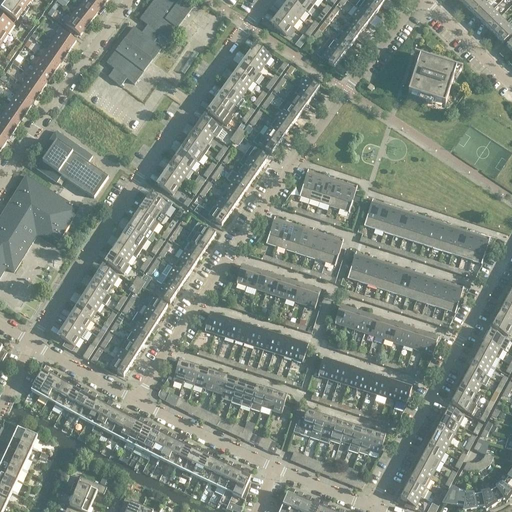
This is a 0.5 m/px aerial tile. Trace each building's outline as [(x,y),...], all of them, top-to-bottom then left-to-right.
[(24,13),(8,1),(6,0),(0,8),(0,9),(17,22),(24,13)] [(24,0),(9,0),(8,1),(24,13),(30,4),(24,0)] [(70,1),(68,0),(58,0),(57,2),(65,8),(70,1)] [(102,13),(86,0),(84,0),(79,8),(94,20),(98,14),(100,16),(102,13)] [(100,72),(91,84),(85,93),(114,114),(129,94),(121,88),(127,80),(135,85),(162,49),(154,43),(160,36),(168,42),(192,10),(179,0),(155,0),(140,20),(148,26),(142,34),(134,28),(107,64),(115,70),(109,78),(100,72)] [(103,0),(86,0),(102,13),(105,10),(103,8),(107,3),(103,0)] [(292,0),(291,1),(305,12),(308,14),(314,6),(306,0),(292,0)] [(358,10),(372,20),(378,12),(361,0),(355,8),(358,10)] [(361,0),(378,12),(384,4),(378,0),(361,0)] [(467,9),(475,0),(461,0),(460,2),(467,9)] [(486,3),(482,0),(475,0),(467,9),(474,16),(486,3)] [(291,1),(285,9),(299,20),(305,12),(291,1)] [(481,23),(494,11),(486,3),(474,16),(481,23)] [(79,8),(72,16),(89,30),(91,27),(90,25),(94,20),(79,8)] [(53,15),(55,12),(51,9),(47,15),(51,18),(53,15)] [(299,20),(285,9),(279,17),(293,28),(299,20)] [(352,18),(366,29),(372,20),(358,10),(352,18)] [(501,18),(494,11),(481,23),(489,30),(501,18)] [(0,16),(0,29),(8,35),(14,26),(0,16)] [(89,30),(72,16),(65,25),(80,37),(85,31),(87,32),(89,30)] [(293,28),(279,17),(272,27),(273,26),(282,33),(280,36),(285,39),(293,28)] [(359,37),(362,33),(366,29),(352,18),(345,26),(359,37)] [(489,30),(496,37),(508,25),(501,18),(489,30)] [(511,28),(508,25),(496,37),(504,45),(511,36),(511,28)] [(339,34),(353,45),(359,37),(345,26),(339,34)] [(25,29),(23,32),(22,35),(26,38),(30,32),(25,29)] [(54,41),(56,42),(70,52),(76,43),(60,32),(54,41)] [(333,42),(347,53),(353,45),(339,34),(333,42)] [(341,61),(344,57),(347,53),(333,42),(330,40),(323,48),(341,61)] [(48,50),(64,61),(70,52),(56,42),(54,41),(48,50)] [(257,46),(250,55),(265,66),(271,57),(257,47),(258,47),(257,46)] [(323,48),(317,56),(334,69),(341,61),(323,48)] [(48,50),(42,59),(58,70),(64,61),(48,50)] [(250,55),(244,64),(259,74),(265,66),(250,55)] [(457,69),(417,56),(415,55),(415,67),(417,68),(409,94),(421,98),(419,102),(432,107),(434,102),(445,106),(457,69)] [(36,68),(51,79),(58,70),(42,59),(36,68)] [(239,72),(253,83),(256,84),(262,76),(259,74),(244,64),(239,72)] [(51,79),(36,68),(30,77),(45,87),(51,79)] [(233,80),(247,91),(253,83),(239,72),(233,80)] [(45,87),(30,77),(23,85),(39,96),(45,87)] [(299,88),(313,98),(320,89),(305,79),(299,88)] [(233,80),(227,88),(241,99),(247,91),(233,80)] [(23,85),(17,94),(33,105),(39,96),(23,85)] [(290,94),(307,106),(313,98),(299,88),(296,85),(290,94)] [(244,101),(241,99),(227,88),(221,97),(238,109),(238,110),(244,101)] [(33,105),(17,94),(11,103),(27,114),(33,105)] [(293,96),(287,104),(301,115),(307,106),(293,96)] [(221,97),(215,105),(232,117),(238,109),(221,97)] [(65,120),(97,142),(94,146),(113,159),(130,135),(79,100),(65,120)] [(281,113),(295,123),(301,115),(284,102),(278,110),(281,113)] [(11,103),(5,112),(21,123),(27,114),(11,103)] [(215,105),(212,109),(208,114),(208,115),(209,114),(227,127),(233,119),(232,117),(215,105)] [(21,123),(5,112),(0,119),(0,122),(15,132),(21,123)] [(275,121),(289,131),(295,123),(281,113),(275,121)] [(202,123),(199,127),(214,137),(216,139),(217,138),(222,141),(227,135),(222,131),(222,130),(220,128),(206,118),(205,118),(202,123)] [(269,129),(283,139),(289,131),(275,121),(269,129)] [(0,122),(0,135),(8,141),(15,132),(0,122)] [(193,135),(208,146),(214,137),(199,127),(193,135)] [(269,129),(263,137),(277,148),(283,139),(269,129)] [(33,167),(57,184),(62,177),(94,199),(108,179),(88,165),(93,158),(56,133),(33,167)] [(259,134),(253,143),(257,146),(271,156),(274,153),(276,154),(280,149),(277,148),(263,137),(259,134)] [(8,141),(0,135),(0,148),(2,150),(8,141)] [(193,135),(187,144),(205,156),(210,147),(208,146),(193,135)] [(187,144),(185,148),(182,152),(196,162),(199,164),(205,156),(187,144)] [(251,147),(245,156),(263,168),(269,160),(251,147)] [(182,152),(176,161),(191,171),(196,162),(182,152)] [(239,164),(243,167),(257,177),(263,168),(245,156),(239,164)] [(191,171),(176,161),(170,169),(185,179),(191,171)] [(243,167),(237,175),(251,185),(257,177),(243,167)] [(170,169),(164,177),(179,188),(185,179),(170,169)] [(232,172),(226,180),(231,184),(245,193),(251,185),(237,175),(232,172)] [(310,201),(318,176),(308,173),(309,172),(308,172),(299,198),(310,201)] [(320,204),(328,179),(318,176),(310,201),(320,204)] [(0,219),(0,279),(7,269),(14,273),(14,274),(21,262),(37,237),(55,248),(79,210),(76,209),(58,197),(42,187),(26,177),(9,205),(1,218),(0,219)] [(179,188),(164,177),(158,187),(159,186),(173,196),(179,188)] [(329,207),(337,182),(328,179),(320,204),(329,207)] [(192,184),(196,187),(200,190),(204,185),(200,182),(199,183),(195,180),(192,184)] [(339,210),(347,185),(337,182),(329,207),(339,210)] [(231,184),(225,192),(239,202),(245,193),(231,184)] [(347,185),(339,210),(349,214),(358,188),(357,188),(347,185)] [(225,192),(219,200),(234,210),(239,202),(225,192)] [(149,200),(146,204),(165,216),(172,204),(167,201),(165,204),(165,203),(153,195),(153,194),(152,195),(149,200)] [(219,200),(213,209),(228,219),(234,210),(219,200)] [(374,231),(383,205),(373,202),(373,201),(364,228),(374,231)] [(144,208),(141,212),(159,224),(160,225),(166,217),(165,216),(146,204),(144,208)] [(384,234),(393,208),(383,205),(374,231),(384,234)] [(197,208),(194,213),(210,224),(212,221),(222,227),(228,219),(213,209),(208,216),(197,208)] [(393,208),(384,234),(394,237),(402,211),(393,208)] [(402,211),(394,237),(403,241),(412,215),(402,211)] [(141,212),(135,221),(153,233),(159,224),(141,212)] [(306,212),(305,217),(314,220),(316,215),(306,212)] [(326,218),(316,215),(314,220),(324,223),(326,218)] [(412,215),(403,241),(413,244),(421,218),(412,215)] [(421,218),(413,244),(423,247),(431,221),(421,218)] [(267,246),(276,249),(285,223),(275,220),(275,219),(267,246)] [(135,221),(129,229),(148,241),(153,233),(135,221)] [(431,221),(423,247),(433,250),(441,224),(431,221)] [(286,252),(295,226),(285,223),(276,249),(286,252)] [(192,233),(195,235),(210,245),(216,236),(198,224),(192,233)] [(441,224),(433,250),(442,253),(451,227),(441,224)] [(286,252),(296,255),(304,229),(295,226),(286,252)] [(451,227),(442,253),(452,256),(460,230),(451,227)] [(129,229),(124,238),(142,250),(148,241),(129,229)] [(306,258),(314,232),(304,229),(296,255),(306,258)] [(460,230),(452,256),(462,259),(470,234),(460,230)] [(306,258),(315,262),(324,235),(314,232),(306,258)] [(210,245),(195,235),(192,233),(186,241),(190,244),(204,253),(210,245)] [(470,234),(462,259),(471,263),(480,237),(470,234)] [(325,265),(334,239),(324,235),(315,262),(325,265)] [(480,237),(471,263),(482,266),(490,239),(489,240),(480,237)] [(136,258),(142,250),(124,238),(118,246),(133,256),(136,258)] [(369,246),(371,241),(361,238),(360,243),(369,246)] [(343,242),(334,239),(325,265),(335,268),(344,241),(343,241),(343,242)] [(371,241),(369,246),(379,249),(381,245),(371,241)] [(190,244),(184,252),(199,262),(204,253),(190,244)] [(381,245),(379,249),(389,253),(390,248),(381,245)] [(118,246),(112,255),(127,265),(133,256),(118,246)] [(199,262),(184,252),(178,261),(193,270),(199,262)] [(358,284),(366,258),(356,255),(357,254),(356,254),(347,280),(358,284)] [(130,266),(127,265),(112,255),(106,264),(107,265),(107,264),(124,275),(130,266)] [(366,258),(358,284),(367,287),(376,261),(366,258)] [(178,261),(173,269),(187,279),(193,270),(178,261)] [(376,261),(367,287),(377,290),(385,264),(376,261)] [(385,264),(377,290),(387,293),(395,267),(385,264)] [(247,288),(252,270),(243,267),(242,266),(236,285),(247,288)] [(292,266),(291,270),(301,274),(302,269),(292,266)] [(395,267),(387,293),(396,296),(405,270),(395,267)] [(104,268),(98,277),(113,287),(119,278),(104,269),(104,268)] [(187,279),(173,269),(167,278),(182,287),(187,279)] [(256,291),(262,274),(252,270),(247,288),(256,291)] [(405,270),(396,296),(406,300),(415,274),(405,270)] [(156,283),(161,286),(176,296),(182,287),(167,278),(162,274),(156,283)] [(266,294),(272,277),(262,274),(256,291),(266,294)] [(415,274),(406,300),(416,303),(424,277),(415,274)] [(98,277),(92,286),(107,296),(113,287),(98,277)] [(276,298),(281,280),(272,277),(266,294),(276,298)] [(424,277),(416,303),(426,306),(434,280),(424,277)] [(281,280),(276,298),(285,301),(291,283),(281,280)] [(434,280),(426,306),(435,309),(444,283),(434,280)] [(291,283),(285,301),(295,304),(301,286),(291,283)] [(444,283),(435,309),(445,312),(453,286),(444,283)] [(87,295),(102,304),(105,307),(111,298),(107,296),(92,286),(87,295)] [(176,296),(161,286),(156,295),(170,305),(176,296)] [(301,286),(295,304),(305,307),(311,289),(301,286)] [(453,286),(445,312),(455,315),(464,289),(463,289),(453,286)] [(311,289),(305,307),(315,310),(321,292),(320,292),(311,289)] [(87,295),(81,303),(96,313),(102,304),(87,295)] [(147,308),(162,317),(168,308),(153,299),(147,308)] [(511,303),(507,301),(502,310),(511,315),(511,303)] [(76,312),(91,322),(96,313),(81,303),(76,312)] [(335,325),(345,328),(351,311),(341,308),(341,307),(335,325)] [(401,315),(403,310),(393,307),(391,311),(401,315)] [(142,316),(157,326),(162,317),(147,308),(142,316)] [(511,315),(502,310),(497,319),(511,326),(511,315)] [(351,311),(345,328),(355,331),(360,314),(351,311)] [(76,312),(70,321),(86,330),(91,322),(76,312)] [(138,314),(132,322),(137,325),(151,334),(154,336),(157,331),(154,329),(157,326),(142,316),(138,314)] [(215,336),(221,318),(211,315),(211,314),(205,333),(215,336)] [(370,317),(360,314),(355,331),(365,334),(370,317)] [(365,334),(374,337),(380,320),(370,317),(365,334)] [(225,339),(230,321),(221,318),(215,336),(225,339)] [(511,328),(511,326),(497,319),(492,328),(508,337),(511,328)] [(380,320),(374,337),(384,341),(390,323),(380,320)] [(65,329),(80,339),(84,341),(89,332),(86,330),(70,321),(65,329)] [(234,342),(240,324),(230,321),(225,339),(234,342)] [(384,341),(394,344),(399,327),(390,323),(384,341)] [(244,345),(250,328),(240,324),(234,342),(244,345)] [(131,334),(146,343),(151,334),(137,325),(131,334)] [(399,327),(394,344),(403,347),(409,330),(399,327)] [(254,348),(259,331),(250,328),(244,345),(254,348)] [(67,343),(64,348),(72,352),(80,339),(65,329),(59,339),(60,338),(67,343)] [(403,347),(413,350),(419,333),(409,330),(403,347)] [(97,338),(101,340),(106,333),(102,331),(97,338)] [(259,331),(254,348),(263,352),(269,334),(259,331)] [(490,332),(485,341),(501,350),(506,340),(490,332)] [(419,333),(413,350),(423,353),(428,336),(419,333)] [(123,341),(140,352),(146,343),(131,334),(128,339),(125,337),(123,341)] [(269,334),(263,352),(273,355),(279,337),(269,334)] [(438,339),(428,336),(423,353),(432,356),(432,357),(433,357),(439,339),(438,339)] [(279,337),(273,355),(283,358),(289,340),(279,337)] [(101,340),(97,338),(94,343),(92,346),(96,349),(101,340)] [(289,340),(283,358),(293,361),(298,343),(289,340)] [(120,351),(135,360),(140,352),(123,341),(118,349),(120,351)] [(503,351),(501,350),(485,341),(480,350),(496,359),(498,360),(503,351)] [(298,343),(293,361),(303,364),(309,346),(308,346),(298,343)] [(337,352),(339,347),(329,344),(328,349),(337,352)] [(84,359),(88,361),(96,349),(92,346),(87,354),(84,359)] [(339,347),(337,352),(347,355),(349,350),(339,347)] [(349,350),(347,355),(357,358),(359,353),(349,350)] [(480,350),(476,359),(491,368),(496,359),(480,350)] [(115,360),(129,369),(135,360),(120,351),(115,360)] [(368,356),(366,361),(376,365),(378,360),(368,356)] [(319,377),(328,380),(334,363),(324,360),(325,360),(324,359),(318,378),(319,378),(319,377)] [(491,368),(476,359),(471,368),(486,377),(491,368)] [(107,372),(115,376),(116,373),(124,378),(129,369),(115,360),(107,372)] [(378,360),(376,365),(386,368),(387,363),(378,360)] [(183,386),(184,383),(190,366),(180,363),(173,383),(183,386)] [(334,363),(328,380),(338,384),(344,367),(334,363)] [(387,363),(386,368),(396,371),(397,366),(387,363)] [(46,366),(31,392),(39,397),(51,377),(47,375),(51,369),(46,366)] [(194,386),(199,369),(190,366),(184,383),(194,386)] [(397,366),(396,371),(405,374),(407,369),(397,366)] [(338,384),(348,387),(353,370),(344,367),(338,384)] [(466,377),(481,386),(485,388),(490,379),(486,377),(471,368),(466,377)] [(209,372),(199,369),(194,386),(204,390),(209,372)] [(353,370),(348,387),(358,390),(363,373),(353,370)] [(213,393),(219,376),(209,372),(204,390),(213,393)] [(358,390),(367,393),(373,376),(363,373),(358,390)] [(229,379),(219,376),(213,393),(223,396),(229,379)] [(373,376),(367,393),(377,396),(382,379),(373,376)] [(39,397),(47,401),(59,381),(51,377),(39,397)] [(481,386),(466,377),(461,386),(477,395),(481,386)] [(500,384),(504,386),(508,379),(504,377),(500,384)] [(231,403),(238,382),(229,379),(223,396),(222,400),(231,403)] [(377,396),(387,399),(392,382),(382,379),(377,396)] [(66,386),(59,381),(47,401),(55,406),(66,386)] [(231,404),(241,407),(248,385),(238,382),(231,403),(231,404)] [(392,382),(387,399),(396,403),(402,385),(392,382)] [(500,384),(495,393),(500,395),(504,386),(500,384)] [(250,410),(257,388),(248,385),(241,407),(250,410)] [(411,389),(402,385),(396,403),(406,406),(406,407),(412,388),(411,389)] [(55,406),(63,410),(74,390),(66,386),(55,406)] [(461,386),(456,395),(476,406),(476,405),(480,396),(477,395),(461,386)] [(250,410),(260,413),(267,391),(257,388),(250,410)] [(267,391),(260,413),(270,416),(271,412),(277,395),(273,393),(274,390),(268,388),(267,391)] [(82,394),(71,414),(79,419),(90,399),(86,397),(90,391),(85,389),(82,394)] [(74,390),(63,410),(71,414),(82,394),(74,390)] [(160,392),(159,398),(166,400),(168,394),(160,392)] [(90,399),(79,419),(87,423),(98,403),(94,401),(97,395),(93,393),(90,399)] [(490,402),(495,404),(500,395),(495,393),(490,402)] [(287,398),(277,395),(271,412),(282,415),(287,398)] [(476,406),(456,395),(451,405),(472,416),(477,406),(476,405),(476,406)] [(175,407),(179,398),(174,396),(172,400),(170,405),(175,407)] [(322,400),(312,396),(311,401),(321,405),(322,400)] [(322,400),(321,405),(330,408),(332,403),(322,400)] [(106,407),(95,427),(103,432),(114,412),(110,410),(113,404),(109,401),(106,407)] [(490,402),(486,411),(490,413),(495,404),(490,402)] [(87,423),(95,427),(106,407),(102,405),(98,403),(87,423)] [(499,403),(498,405),(495,410),(499,412),(503,405),(499,403)] [(191,409),(187,407),(184,412),(193,417),(198,408),(193,405),(191,409)] [(459,427),(464,417),(449,409),(444,419),(459,427)] [(499,412),(495,410),(491,417),(496,419),(497,417),(499,412)] [(490,413),(486,411),(480,421),(484,424),(490,413)] [(103,432),(111,436),(122,416),(114,412),(103,432)] [(299,416),(293,433),(300,435),(310,439),(312,433),(317,416),(307,413),(305,418),(299,416)] [(122,416),(111,436),(119,440),(130,420),(122,416)] [(312,433),(310,439),(319,442),(327,419),(317,416),(312,433)] [(390,422),(389,427),(396,429),(398,424),(396,424),(397,420),(395,417),(392,416),(390,422)] [(127,444),(135,448),(145,428),(142,426),(145,420),(141,418),(138,424),(127,444)] [(327,419),(319,442),(329,445),(330,442),(337,422),(327,419)] [(444,419),(439,428),(454,436),(459,427),(444,419)] [(119,440),(127,444),(138,424),(130,420),(119,440)] [(149,422),(145,428),(135,448),(143,453),(153,432),(150,430),(153,424),(149,422)] [(341,443),(346,425),(337,422),(330,442),(340,445),(341,443)] [(492,425),(488,423),(484,431),(488,433),(489,432),(492,426),(492,425)] [(478,436),(483,426),(479,424),(473,434),(478,436)] [(242,434),(244,430),(235,425),(231,434),(240,439),(242,434)] [(356,429),(346,425),(341,443),(350,446),(356,429)] [(153,432),(143,453),(151,457),(161,436),(158,434),(161,429),(156,426),(153,432)] [(492,426),(489,432),(494,435),(497,429),(492,426)] [(454,436),(439,428),(434,437),(450,445),(454,436)] [(11,433),(8,438),(33,450),(38,438),(18,429),(15,435),(11,433)] [(350,446),(348,452),(358,455),(358,453),(360,449),(366,432),(356,429),(350,446)] [(161,436),(151,457),(159,461),(169,440),(166,439),(169,433),(164,430),(161,436)] [(360,449),(358,453),(368,457),(369,452),(370,452),(375,435),(366,432),(360,449)] [(159,461),(168,465),(178,444),(174,443),(177,436),(172,434),(169,440),(159,461)] [(370,452),(380,455),(386,438),(375,435),(370,452)] [(262,438),(258,436),(254,445),(259,447),(262,438)] [(472,436),(468,443),(473,446),(476,438),(472,436)] [(434,437),(429,446),(445,454),(450,445),(434,437)] [(7,451),(28,461),(33,450),(8,438),(5,444),(10,446),(7,451)] [(259,447),(263,449),(268,452),(275,455),(277,450),(270,447),(272,443),(262,438),(259,447)] [(469,453),(470,451),(473,446),(468,443),(465,450),(469,453)] [(477,443),(473,450),(478,453),(482,446),(477,443)] [(168,465),(176,469),(186,448),(178,444),(168,465)] [(194,452),(184,473),(192,477),(202,456),(198,454),(201,448),(197,446),(194,452)] [(445,454),(429,446),(425,455),(440,463),(445,454)] [(176,469),(184,473),(194,452),(186,448),(176,469)] [(202,456),(192,477),(200,481),(210,460),(206,458),(209,452),(205,450),(202,456)] [(0,455),(0,461),(23,472),(28,461),(7,451),(5,457),(0,455)] [(459,461),(463,464),(467,456),(463,454),(459,461)] [(425,455),(420,464),(435,472),(440,463),(425,455)] [(484,459),(491,465),(494,458),(486,456),(484,459)] [(485,470),(491,465),(484,459),(480,463),(485,470)] [(210,460),(200,481),(208,484),(218,464),(210,460)] [(23,472),(0,461),(0,474),(17,483),(23,472)] [(137,464),(132,461),(129,466),(129,467),(134,469),(137,464)] [(463,464),(459,461),(455,468),(459,471),(463,464)] [(226,468),(217,488),(225,492),(234,471),(231,470),(234,464),(229,462),(226,468)] [(470,473),(472,465),(467,463),(463,471),(470,473)] [(485,470),(480,463),(476,464),(478,473),(485,470)] [(208,484),(217,488),(226,468),(218,464),(208,484)] [(420,464),(415,473),(430,481),(435,472),(420,464)] [(234,471),(225,492),(233,496),(242,475),(239,474),(242,467),(237,465),(234,471)] [(242,475),(233,496),(245,501),(251,485),(249,484),(250,481),(251,479),(247,477),(250,471),(245,469),(242,475)] [(449,479),(453,482),(457,474),(453,472),(451,474),(447,472),(445,476),(449,479)] [(430,481),(415,473),(410,482),(426,490),(430,481)] [(0,487),(12,493),(17,483),(0,474),(0,487)] [(70,494),(74,496),(93,504),(97,493),(104,496),(107,489),(81,478),(77,486),(74,485),(70,494)] [(510,499),(511,496),(511,480),(509,478),(503,486),(502,486),(497,489),(505,500),(509,497),(510,499)] [(410,482),(405,491),(421,499),(423,500),(428,491),(426,490),(410,482)] [(125,491),(126,491),(132,493),(135,486),(128,484),(125,491)] [(12,493),(0,487),(0,500),(7,504),(12,493)] [(278,511),(277,511),(290,511),(296,499),(293,497),(295,491),(290,489),(288,495),(283,505),(280,504),(280,506),(278,511)] [(489,494),(483,495),(486,508),(491,507),(492,509),(505,500),(497,489),(489,494)] [(421,499),(405,491),(400,500),(408,504),(406,508),(414,511),(421,499)] [(450,507),(466,509),(467,496),(457,494),(457,493),(452,491),(446,502),(450,505),(450,507)] [(296,499),(290,511),(300,511),(305,502),(301,501),(303,494),(299,493),(296,499)] [(486,508),(483,495),(473,497),(473,496),(467,496),(466,509),(470,509),(471,511),(486,508)] [(89,511),(93,504),(74,496),(71,505),(69,505),(66,511),(89,511)] [(305,502),(300,511),(310,511),(313,506),(309,504),(312,498),(307,496),(305,502)] [(140,511),(142,509),(133,505),(133,504),(125,500),(120,511),(140,511)] [(313,506),(310,511),(320,511),(321,509),(318,508),(320,501),(315,500),(313,506)] [(321,509),(320,511),(328,511),(326,511),(328,505),(324,503),(321,509)]
